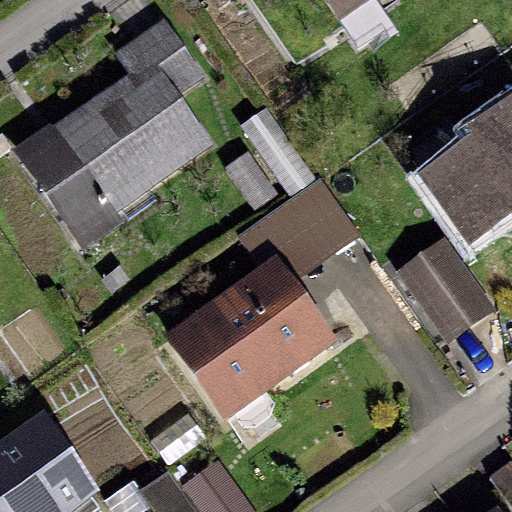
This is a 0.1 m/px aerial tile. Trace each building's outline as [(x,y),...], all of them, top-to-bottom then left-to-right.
[(305,0),(331,37),(385,0),(305,0)] [(123,88),(11,167),(71,251),(201,160),(165,109),(194,89),(156,35),(109,68),(123,88)] [(483,151),(422,192),(465,255),(511,222),(511,113),(475,139),(483,151)] [(267,141),(218,176),(249,220),(299,184),(267,141)] [(315,194),(271,225),(301,267),(344,237),(315,194)] [(437,254),(394,284),(440,351),(483,321),(437,254)] [(268,281),(158,357),(212,436),(323,360),(268,281)] [(85,511),(30,436),(0,458),(0,511),(85,511)] [(511,511),(511,472),(510,470),(489,484),(507,511),(511,511)] [(175,511),(158,486),(129,505),(133,511),(175,511)]
